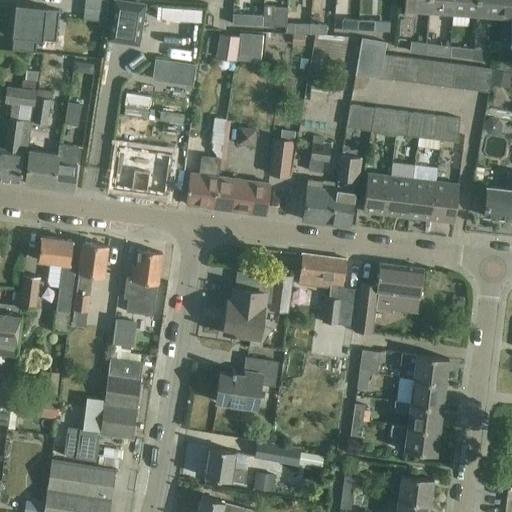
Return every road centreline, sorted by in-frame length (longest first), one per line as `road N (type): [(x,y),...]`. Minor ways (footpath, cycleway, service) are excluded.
road 1 (unclassified): [(494,259),(193,222)]
road 2 (residential): [(150,511),(193,222)]
road 3 (residential): [(459,511),(494,259)]
road 4 (unclassified): [(193,222),(0,198)]
road 5 (unknown): [(88,209),(114,67),(123,57)]
